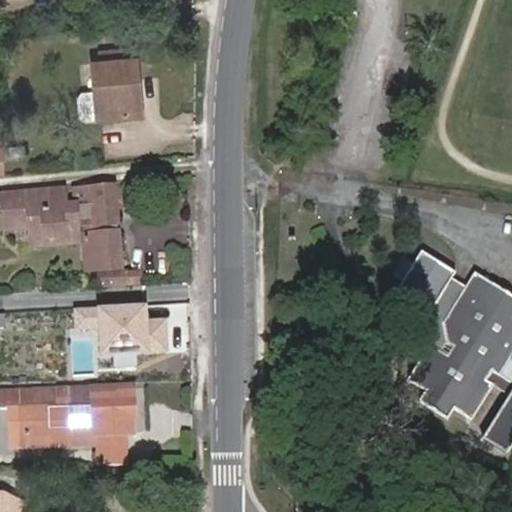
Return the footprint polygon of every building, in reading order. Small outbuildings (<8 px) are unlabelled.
[(131,86),(139,85),(137,61),(94,65),(99,119),(135,117),(131,86)] [(141,116),(139,85),(131,86),(135,117),(141,116)] [(119,225),(115,187),(75,190),(76,209),(67,209),(61,210),(59,192),(4,197),(6,231),(32,229),(33,238),(58,236),(59,244),(81,242),(79,220),(83,220),(88,272),(123,268),(119,225)] [(33,246),(59,244),(58,236),(33,238),(33,246)] [(408,269),(395,288),(389,296),(422,318),(445,283),(448,279),(416,258),(408,269)] [(384,281),(395,288),(408,269),(398,262),(384,281)] [(134,274),(101,276),(103,288),(135,285),(134,274)] [(434,354),(423,347),(400,383),(420,396),(414,404),(442,424),(449,414),(465,425),(488,389),(502,398),(476,442),(504,458),(511,444),(511,354),(509,353),(498,345),(506,333),(511,336),(511,302),(469,276),(459,291),(435,327),(441,345),(434,354)] [(445,283),(422,318),(411,337),(423,347),(434,354),(441,345),(435,327),(459,291),(445,283)] [(144,307),(78,311),(79,328),(101,327),(102,355),(167,352),(165,323),(145,324),(144,307)] [(509,353),(511,348),(511,336),(506,333),(498,345),(509,353)] [(135,418),(134,387),(9,392),(10,411),(20,410),(21,438),(54,437),(55,448),(89,446),(89,437),(96,437),(126,436),(133,436),(132,418),(135,418)] [(10,411),(9,392),(0,392),(0,412),(10,412),(11,449),(55,448),(54,437),(21,438),(20,410),(10,411)] [(127,467),(126,436),(96,437),(97,467),(127,467)]
